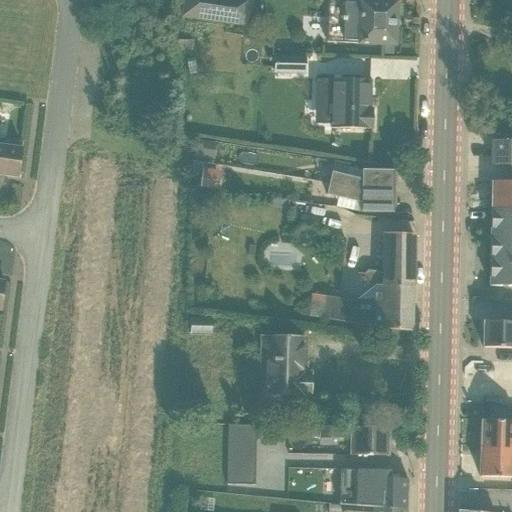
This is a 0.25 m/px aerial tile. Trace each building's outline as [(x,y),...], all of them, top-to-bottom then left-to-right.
[(171,0),(171,18),(235,21),(236,0),(171,0)] [(347,47),(386,49),(387,2),(349,1),(347,47)] [(261,59),(260,74),(291,75),(291,60),(261,59)] [(321,133),(365,133),(366,80),(307,79),(307,102),(322,102),(321,133)] [(504,176),(511,176),(511,142),(487,143),(487,169),(504,169),(504,176)] [(30,153),(0,148),(0,182),(26,186),(30,153)] [(352,193),(386,193),(386,171),(352,171),(352,193)] [(348,198),(349,173),(315,172),(314,196),(348,198)] [(487,214),(511,214),(511,185),(487,185),(487,214)] [(352,214),(386,214),(386,193),(352,193),(352,214)] [(321,209),(346,210),(346,200),(321,198),(321,209)] [(511,214),(487,214),(486,249),(511,249),(511,214)] [(370,333),(406,333),(407,236),(372,236),(370,333)] [(485,293),(511,293),(511,249),(486,249),(485,293)] [(14,286),(0,284),(0,316),(10,317),(14,286)] [(295,317),(323,316),(322,296),(294,296),(295,317)] [(179,317),(176,332),(198,336),(200,321),(179,317)] [(495,351),(494,344),(511,343),(511,323),(478,324),(479,351),(495,351)] [(237,405),(305,407),(306,373),(299,373),(300,338),(253,337),(252,358),(238,357),(237,405)] [(511,425),(475,424),(475,451),(511,452),(511,425)] [(342,458),(379,458),(379,427),(342,427),(342,458)] [(474,479),(511,479),(511,452),(475,451),(474,479)] [(363,480),(363,511),(399,511),(400,481),(363,480)] [(343,507),(345,494),(325,490),(323,503),(343,507)]
